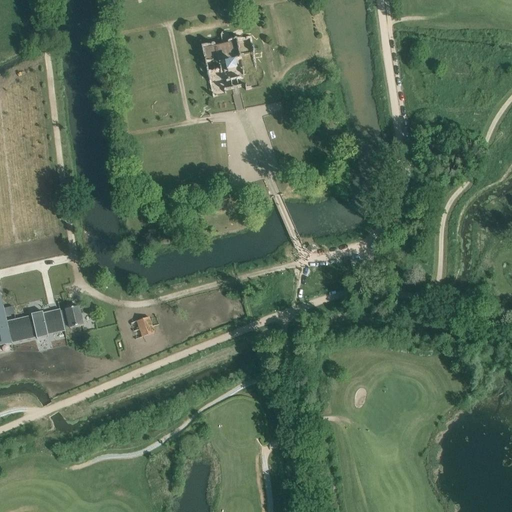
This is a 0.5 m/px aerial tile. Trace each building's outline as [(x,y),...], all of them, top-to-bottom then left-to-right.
[(262,87),(251,37),(230,41),(229,34),(226,32),(222,33),(220,36),(222,43),(201,47),(212,98),(227,95),(226,92),(232,91),(240,89),(245,88),(245,91),(262,87)] [(0,345),(10,343),(0,294),(0,345)] [(67,312),(61,313),(65,328),(70,327),(70,329),(84,326),(79,307),(66,310),(67,312)] [(14,340),(64,330),(60,310),(19,319),(21,329),(12,330),(14,340)] [(137,322),(140,331),(142,338),(154,334),(149,318),(137,322)]
